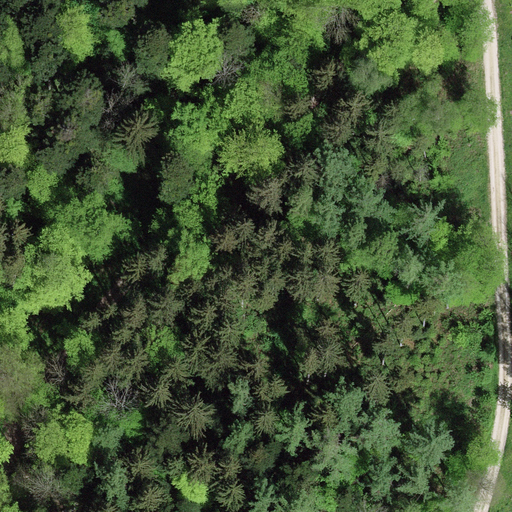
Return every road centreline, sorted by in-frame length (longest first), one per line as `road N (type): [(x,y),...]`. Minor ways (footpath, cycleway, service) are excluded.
road 1 (track): [(421,0),(121,260),(59,343),(0,444)]
road 2 (track): [(482,511),(497,477),(506,377),(486,0)]
